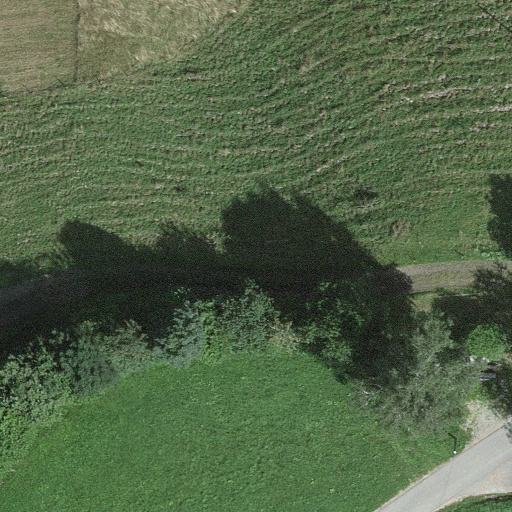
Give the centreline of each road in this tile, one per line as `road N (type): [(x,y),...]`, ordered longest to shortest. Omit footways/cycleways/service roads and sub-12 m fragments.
road 1 (track): [(0,304),(70,277),(511,275)]
road 2 (track): [(511,444),(403,511)]
